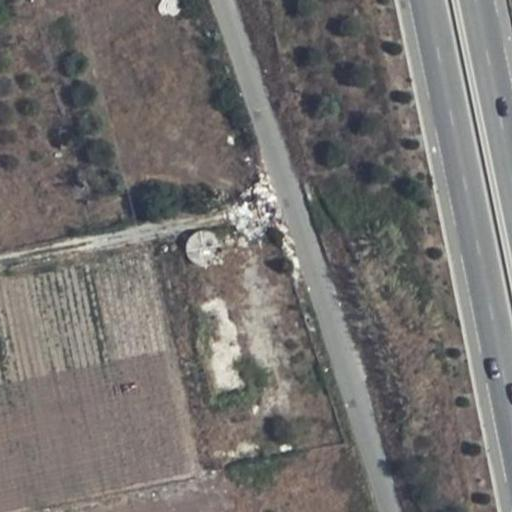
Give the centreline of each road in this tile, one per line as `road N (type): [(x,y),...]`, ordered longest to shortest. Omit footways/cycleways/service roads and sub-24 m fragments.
road 1 (unclassified): [(220,0),(388,511)]
road 2 (trunk): [(427,0),(511,419)]
road 3 (trunk): [(511,168),(477,0)]
